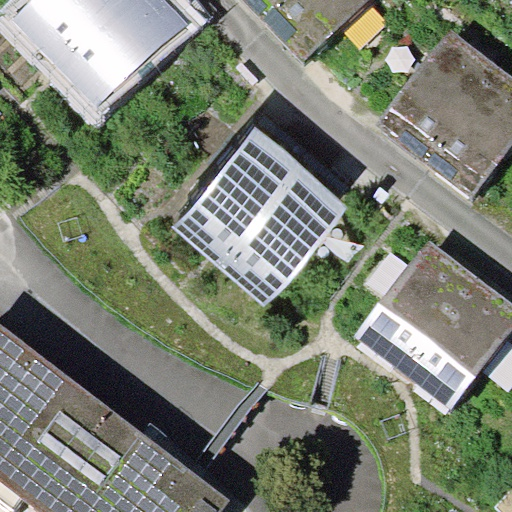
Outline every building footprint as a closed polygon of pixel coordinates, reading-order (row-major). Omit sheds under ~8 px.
[(55,63),(122,0),(33,0),(14,19),(55,63)] [(165,0),(122,0),(55,63),(97,107),(187,23),(165,0)] [(245,0),(261,17),(279,0),(245,0)] [(279,0),(261,17),(304,63),(371,0),(279,0)] [(376,125),(424,162),(500,66),(452,28),(376,125)] [(511,147),(511,75),(500,66),(424,162),(471,200),(511,147)] [(220,267),(304,167),(256,127),(172,227),(220,267)] [(304,167),(220,267),(265,304),(349,204),(304,167)] [(511,331),(511,302),(429,239),(355,335),(452,410),(511,331)] [(0,481),(40,511),(220,511),(230,499),(0,324),(0,481)]
